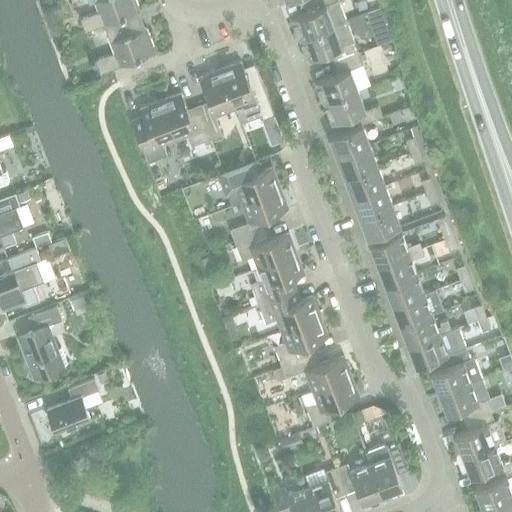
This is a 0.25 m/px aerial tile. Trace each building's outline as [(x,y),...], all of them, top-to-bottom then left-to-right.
[(94,0),(98,9),(80,16),(85,29),(103,22),(137,9),(140,8),(137,0),(94,0)] [(300,36),(333,23),(346,18),(339,0),(310,0),(313,7),(292,15),(300,36)] [(137,9),(103,22),(113,50),(95,57),(100,71),(156,49),(147,26),(144,27),(137,9)] [(358,50),(354,39),(346,18),(333,23),(300,36),(308,57),(329,49),(333,60),(358,50)] [(324,100),(357,87),(350,67),(363,62),(358,50),(333,60),(337,71),(316,79),(324,100)] [(241,59),(220,67),(235,106),(241,122),(261,114),(263,117),(274,113),(263,84),(252,88),(241,59)] [(215,114),(235,106),(220,67),(199,75),(211,104),(200,108),(211,136),(222,132),(215,114)] [(362,121),(362,122),(382,114),(378,103),(365,108),(357,87),(324,100),(332,120),(353,113),(357,123),(362,121)] [(211,136),(200,108),(189,112),(181,90),(160,98),(175,137),(187,133),(191,144),(211,136)] [(148,160),(168,153),(164,141),(175,137),(160,98),(139,106),(143,114),(132,118),(148,160)] [(410,103),(402,106),(406,118),(414,115),(410,103)] [(369,142),(362,122),(362,121),(357,123),(329,134),(337,154),(369,142)] [(414,134),(406,138),(410,149),(418,146),(414,134)] [(344,175),(377,162),(369,142),(337,154),(344,175)] [(418,146),(410,149),(415,161),(423,158),(418,146)] [(255,158),(218,172),(225,192),(227,192),(231,203),(241,200),(280,185),(272,164),(259,169),(255,158)] [(352,195),(385,182),(377,162),(344,175),(352,195)] [(2,170),(0,164),(0,183),(6,181),(9,176),(6,169),(2,170)] [(429,175),(421,178),(425,190),(434,187),(429,175)] [(359,215),(392,202),(385,182),(352,195),(359,215)] [(234,238),(262,227),(258,217),(288,206),(280,185),(241,200),(248,220),(230,227),(234,238)] [(434,187),(425,190),(430,202),(438,199),(434,187)] [(0,245),(4,244),(0,234),(0,233),(23,224),(16,205),(19,203),(15,191),(0,196),(0,245)] [(392,202),(359,215),(367,236),(400,223),(392,202)] [(445,237),(453,234),(445,213),(437,216),(445,237)] [(257,265),(296,251),(288,230),(266,238),(262,227),(234,238),(242,258),(253,254),(257,265)] [(377,262),(421,246),(419,240),(406,244),(401,230),(370,242),(377,262)] [(445,237),(449,249),(457,246),(453,234),(445,237)] [(0,298),(3,306),(25,298),(21,288),(44,278),(36,259),(40,257),(36,245),(8,256),(12,268),(2,272),(3,274),(0,275),(0,298)] [(385,283),(416,271),(411,257),(424,252),(421,246),(377,262),(385,283)] [(258,301),(286,290),(295,287),(291,276),(304,271),(296,251),(257,265),(261,277),(250,281),(258,301)] [(464,263),(456,266),(460,277),(468,274),(464,263)] [(393,303),(424,291),(416,271),(385,283),(393,303)] [(468,274),(460,277),(464,289),(473,286),(468,274)] [(400,323),(432,311),(444,307),(436,286),(424,291),(393,303),(400,323)] [(295,287),(286,290),(258,301),(265,321),(277,317),(281,328),(320,313),(312,293),(299,297),(295,287)] [(481,302),(473,305),(478,317),(486,314),(481,302)] [(57,347),(48,323),(62,317),(57,303),(28,315),(33,328),(18,334),(34,375),(68,362),(61,345),(57,347)] [(408,343),(439,331),(450,327),(447,317),(439,320),(440,324),(437,325),(432,311),(400,323),(408,343)] [(282,364),(310,353),(306,342),(328,334),(320,313),(281,328),(285,339),(274,344),(282,364)] [(486,314),(478,317),(482,329),(490,326),(486,314)] [(416,364),(440,355),(447,352),(439,331),(408,343),(416,364)] [(439,391),(470,379),(463,359),(470,356),(466,345),(447,352),(440,355),(444,365),(431,370),(439,391)] [(351,373),(343,353),(314,364),(310,353),(282,364),(272,367),(276,378),(305,368),(312,388),(351,373)] [(351,373),(312,388),(317,400),(305,404),(313,424),(341,413),(337,402),(359,394),(351,373)] [(55,430),(90,416),(81,394),(99,387),(94,376),(68,386),(72,397),(47,407),(55,430)] [(463,417),(490,407),(486,396),(478,399),(470,379),(439,391),(447,412),(459,407),(463,417)] [(494,418),(490,407),(463,417),(467,428),(455,433),(463,453),(494,442),(505,437),(498,417),(494,418)] [(408,467),(398,441),(387,445),(385,441),(365,449),(370,460),(381,492),(402,484),(397,471),(408,467)] [(487,480),(506,473),(511,470),(511,466),(509,459),(502,462),(494,442),(463,453),(470,474),(483,469),(487,480)] [(361,499),(381,492),(370,460),(349,468),(346,460),(335,465),(345,491),(356,487),(361,499)] [(323,466),(305,473),(309,483),(307,484),(317,511),(327,511),(340,507),(335,495),(345,491),(335,465),(324,469),(323,466)] [(482,505),(511,494),(511,488),(506,473),(487,480),(475,485),(482,505)] [(294,511),(317,511),(307,484),(287,492),(284,484),(273,488),(281,511),(289,511),(294,510),(294,511)] [(484,511),(511,511),(511,494),(482,505),(484,511)]
